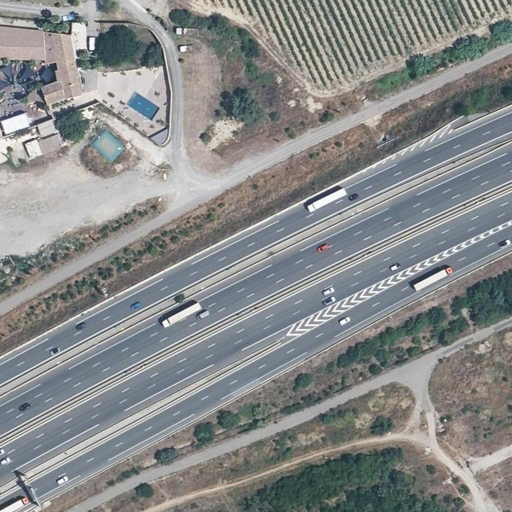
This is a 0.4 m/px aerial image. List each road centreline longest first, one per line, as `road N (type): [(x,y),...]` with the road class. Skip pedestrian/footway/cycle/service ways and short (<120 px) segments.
road 1 (motorway): [(0,511),(511,232)]
road 2 (motorway): [(511,165),(0,421)]
road 3 (motorway): [(511,122),(258,240),(0,375)]
road 4 (motorway): [(0,462),(323,294),(511,212)]
road 5 (track): [(204,194),(176,149),(169,44),(126,0)]
road 6 (track): [(412,369),(486,511)]
